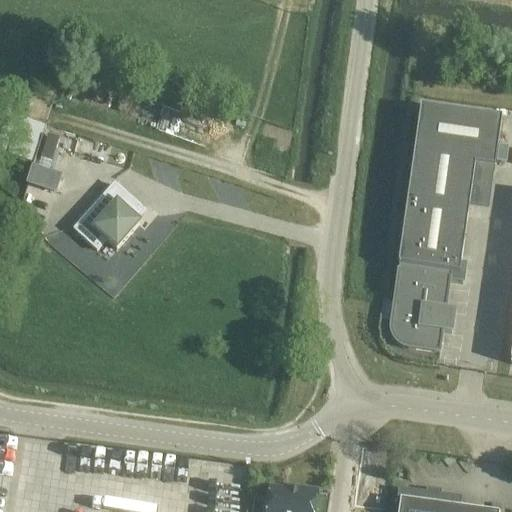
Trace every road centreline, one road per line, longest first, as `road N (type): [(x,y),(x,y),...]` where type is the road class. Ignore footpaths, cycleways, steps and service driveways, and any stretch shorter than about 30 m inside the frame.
road 1 (unclassified): [(356,410),(334,340),(329,285),(368,0)]
road 2 (residential): [(356,410),(295,442),(258,450),(0,413)]
road 3 (unclassified): [(511,423),(399,407),(356,410)]
